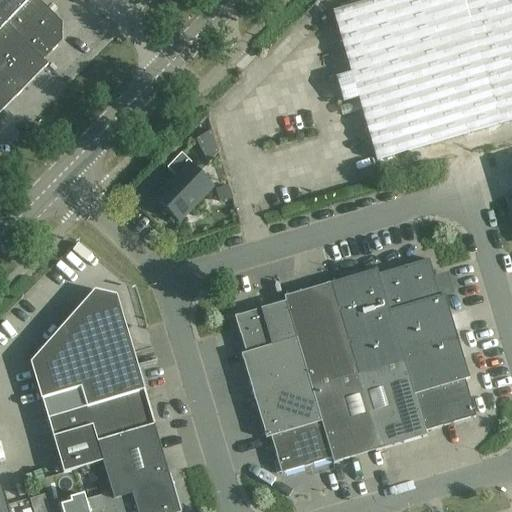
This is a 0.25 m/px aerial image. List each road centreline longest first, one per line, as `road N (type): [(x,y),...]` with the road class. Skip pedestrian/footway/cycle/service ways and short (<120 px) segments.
road 1 (unclassified): [(511,337),(482,227),(466,204),(431,204),(163,284)]
road 2 (unclassified): [(233,511),(163,284)]
road 3 (unclassified): [(63,173),(176,65)]
road 4 (unclassified): [(163,284),(63,173)]
road 5 (unclassified): [(511,475),(368,511)]
